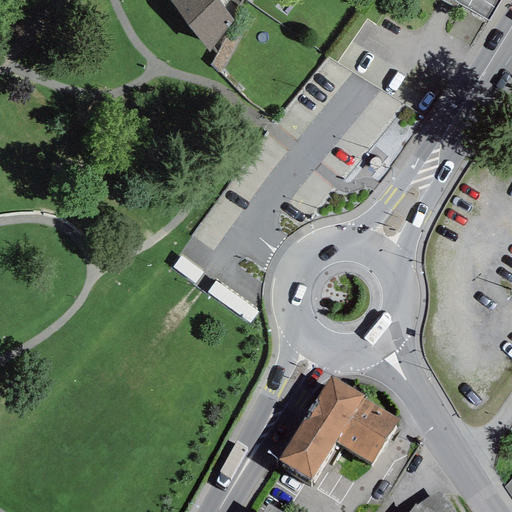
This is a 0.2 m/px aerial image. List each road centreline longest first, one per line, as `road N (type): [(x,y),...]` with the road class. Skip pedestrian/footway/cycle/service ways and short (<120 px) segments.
road 1 (secondary): [(511,31),(370,251)]
road 2 (tertiary): [(492,511),(378,346)]
road 3 (secondary): [(307,349),(214,511)]
road 4 (secondary): [(370,251),(336,242),(292,267),(284,319),(307,349)]
